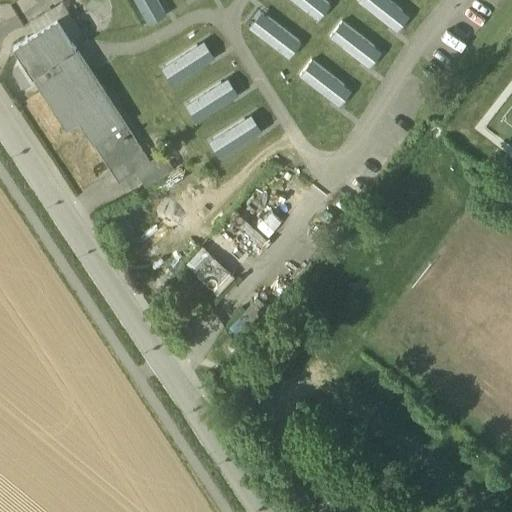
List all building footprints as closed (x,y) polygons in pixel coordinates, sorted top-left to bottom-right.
[(136,0),(148,19),(166,9),(160,0),(136,0)] [(295,0),(310,12),(319,0),(295,0)] [(358,0),(391,24),(404,8),(393,0),(358,0)] [(247,25),(281,51),(294,35),(259,9),(247,25)] [(56,16),(12,44),(31,73),(43,65),(53,80),(63,73),(53,58),(74,45),(56,16)] [(328,36),(363,62),(375,46),(341,20),(328,36)] [(181,81),(217,57),(206,40),(169,63),(181,81)] [(134,136),(74,45),(53,58),(63,73),(53,80),(43,65),(31,73),(66,128),(79,120),(108,166),(139,145),(134,136)] [(297,74),(332,100),(345,84),(310,58),(297,74)] [(204,117),(241,94),(230,76),(193,100),(204,117)] [(229,153),(265,129),(254,112),(217,135),(229,153)] [(139,145),(108,166),(117,180),(149,160),(139,145)] [(262,194),(272,200),(281,185),(271,179),(262,194)] [(244,407),(254,419),(264,411),(254,399),(244,407)]
